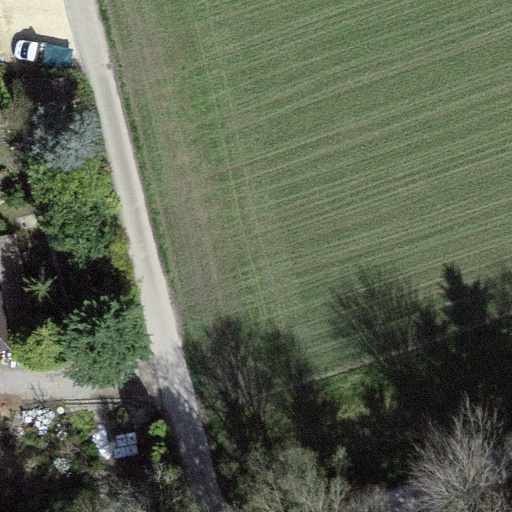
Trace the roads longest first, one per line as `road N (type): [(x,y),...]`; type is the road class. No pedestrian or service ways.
road 1 (residential): [(201,511),(75,0)]
road 2 (residential): [(390,511),(511,465)]
